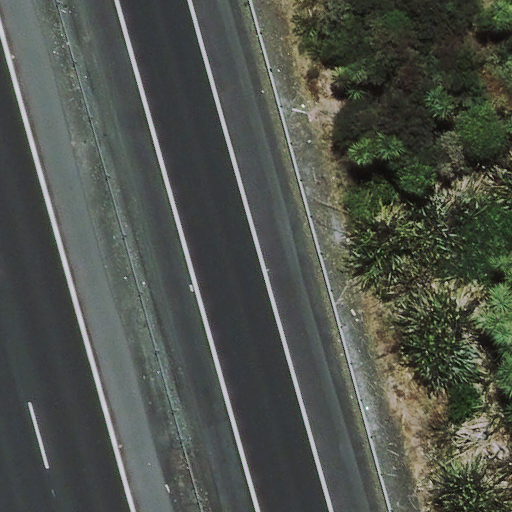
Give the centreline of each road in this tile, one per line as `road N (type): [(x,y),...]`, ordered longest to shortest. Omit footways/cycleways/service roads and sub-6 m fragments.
road 1 (motorway): [(185,0),(329,511)]
road 2 (motorway): [(71,511),(0,255)]
